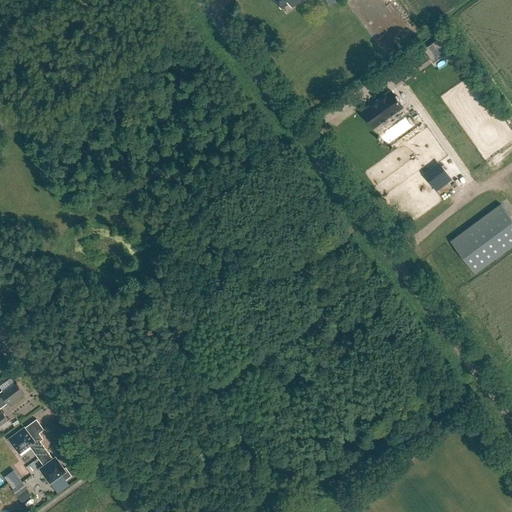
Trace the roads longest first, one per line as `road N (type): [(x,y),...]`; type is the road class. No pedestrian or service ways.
road 1 (residential): [(511,421),(200,0)]
road 2 (unclassified): [(131,511),(0,327)]
